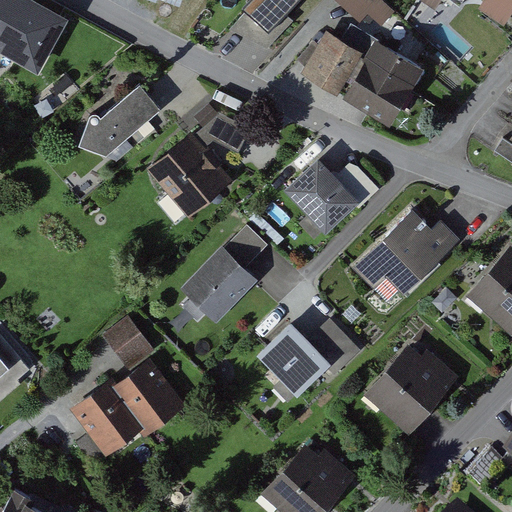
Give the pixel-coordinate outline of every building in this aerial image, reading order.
[(4,0),(0,0),(0,24),(15,12),(4,0)] [(43,0),(33,11),(49,26),(62,13),(48,0),(43,0)] [(152,0),(180,9),(183,0),(152,0)] [(250,0),(250,1),(286,35),(319,0),(250,0)] [(383,24),(394,13),(381,0),(340,0),(359,20),(370,10),(383,24)] [(511,0),(487,0),(483,8),(506,23),(511,14),(511,0)] [(440,16),(438,19),(418,1),(406,15),(461,64),(476,47),(440,16)] [(76,24),(31,61),(59,94),(104,57),(76,24)] [(302,69),(342,95),(367,57),(327,31),(302,69)] [(342,95),(388,125),(422,73),(376,42),(367,57),(342,95)] [(143,86),(101,121),(91,117),(79,147),(105,157),(162,109),(143,86)] [(188,134),(148,169),(188,216),(229,181),(188,134)] [(287,190),(326,231),(356,202),(317,162),(287,190)] [(411,210),(353,265),(390,305),(449,250),(411,210)] [(182,288),(219,322),(258,280),(222,246),(182,288)] [(511,247),(469,299),(511,335),(511,247)] [(132,368),(157,348),(129,313),(104,332),(132,368)] [(259,355),(298,395),(332,362),(293,322),(259,355)] [(31,369),(0,332),(0,400),(22,381),(20,378),(31,369)] [(365,395),(410,432),(446,389),(402,352),(365,395)] [(141,433),(144,438),(185,410),(149,360),(109,389),(141,433)] [(141,433),(109,389),(106,385),(74,407),(109,456),(141,433)] [(264,495),(284,511),(327,511),(349,487),(304,449),(264,495)] [(1,511),(56,511),(13,489),(1,511)]
